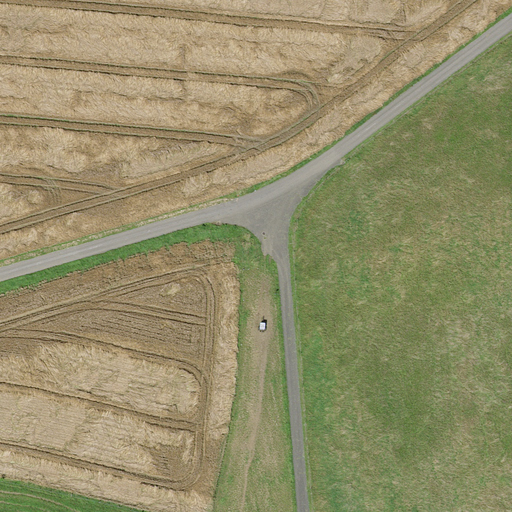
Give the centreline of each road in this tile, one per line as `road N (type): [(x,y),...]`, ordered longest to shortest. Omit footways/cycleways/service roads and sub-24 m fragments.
road 1 (unclassified): [(511,27),(274,202),(0,276)]
road 2 (track): [(274,202),(305,511)]
